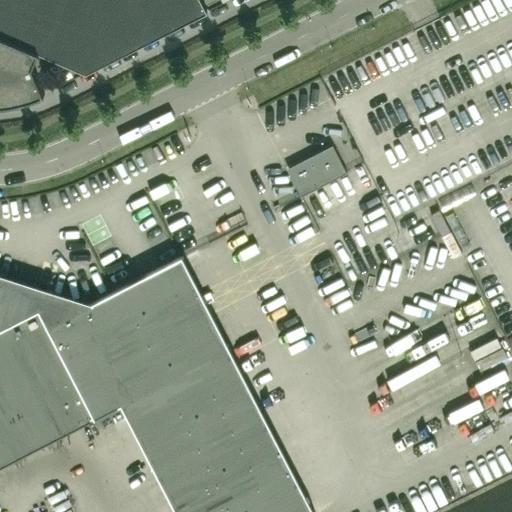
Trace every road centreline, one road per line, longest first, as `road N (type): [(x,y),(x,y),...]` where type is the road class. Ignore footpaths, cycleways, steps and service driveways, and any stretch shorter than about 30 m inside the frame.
road 1 (unknown): [(384,494),(207,85)]
road 2 (unclassified): [(0,170),(61,157),(379,0)]
road 3 (unknown): [(126,511),(90,458),(61,454),(0,477)]
road 4 (unknown): [(384,494),(511,427)]
